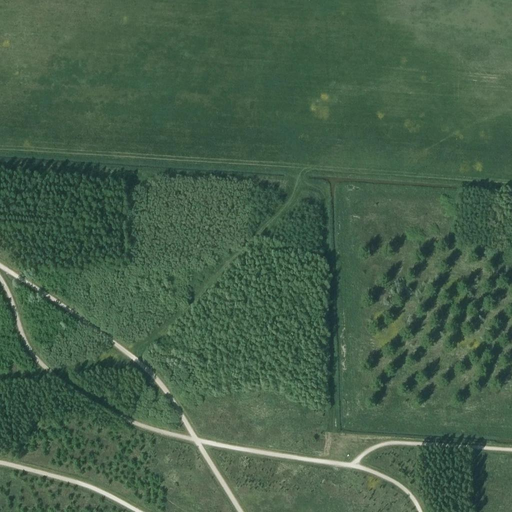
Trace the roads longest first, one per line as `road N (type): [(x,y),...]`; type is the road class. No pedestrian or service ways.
road 1 (track): [(511,183),(0,149)]
road 2 (track): [(0,381),(52,375),(140,347),(284,207),(298,169)]
